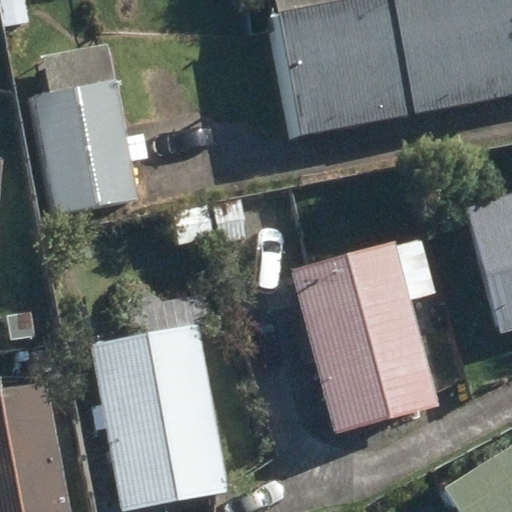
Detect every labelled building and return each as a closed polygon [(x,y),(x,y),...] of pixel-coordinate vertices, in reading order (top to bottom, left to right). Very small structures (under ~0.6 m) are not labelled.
[(0,0),(0,6),(4,33),(29,29),(24,0),(0,0)] [(294,134),(408,114),(511,95),(511,0),(367,0),(273,17),(294,134)] [(23,65),(53,221),(138,206),(131,168),(148,165),(144,141),(128,144),(110,48),(23,65)] [(511,192),(467,204),(502,335),(511,332),(511,192)] [(277,275),(267,238),(246,243),(235,203),(200,212),(238,355),(294,340),(277,275)] [(437,415),(397,252),(295,277),(335,440),(437,415)] [(9,315),(12,346),(43,343),(41,312),(9,315)] [(94,353),(122,511),(163,511),(228,500),(199,334),(94,353)] [(0,400),(0,511),(66,511),(42,392),(0,400)] [(511,511),(511,456),(444,495),(453,511),(511,511)]
